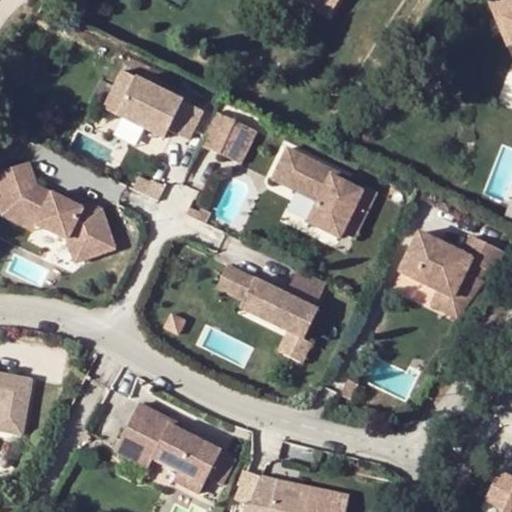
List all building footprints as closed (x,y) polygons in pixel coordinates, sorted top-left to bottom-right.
[(309,0),(308,3),(328,15),(337,0),(309,0)] [(511,0),(484,0),(511,66),(511,0)] [(138,81),(122,73),(104,111),(121,118),(138,81)] [(207,112),(138,81),(121,118),(169,140),(173,132),(193,141),(207,112)] [(240,122),(221,113),(205,147),(225,156),(240,122)] [(261,131),(240,122),(225,156),(246,165),(261,131)] [(374,209),(383,189),(370,183),(368,188),(336,174),(339,169),(292,148),(277,180),(324,201),(314,222),(346,237),(350,231),(362,203),(374,209)] [(42,188),(32,166),(0,180),(11,202),(20,198),(26,209),(48,221),(44,229),(75,243),(84,266),(124,251),(108,212),(91,203),(88,210),(69,201),(42,188)] [(151,181),(140,176),(134,189),(145,194),(151,181)] [(91,203),(72,194),(69,201),(88,210),(91,203)] [(26,209),(20,198),(11,202),(5,205),(11,220),(41,234),(44,229),(48,221),(26,209)] [(362,203),(350,231),(362,237),(374,209),(362,203)] [(212,212),(202,208),(197,219),(207,223),(212,212)] [(465,306),(482,283),(479,281),(484,271),(489,273),(503,254),(471,238),(462,256),(418,234),(399,273),(438,293),(465,306)] [(292,295),(233,267),(223,289),(250,302),(247,309),(296,332),(309,339),(323,309),(320,308),(292,295)] [(332,283),(303,270),(292,295),(320,308),(332,283)] [(431,307),(456,319),(465,306),(438,293),(431,307)] [(309,339),(296,332),(286,353),(309,363),(318,343),(312,341),(309,339)] [(0,404),(0,405),(0,429),(26,433),(35,377),(0,371),(0,404)] [(359,384),(349,378),(341,395),(352,400),(359,384)] [(141,410),(114,456),(147,475),(151,467),(176,481),(172,489),(196,504),(205,488),(219,496),(234,471),(179,439),(170,434),(173,429),(141,410)] [(182,434),(173,429),(170,434),(179,439),(182,434)] [(24,481),(12,477),(9,486),(21,490),(24,481)] [(333,497),(298,478),(296,482),(331,501),(333,497)] [(296,482),(280,511),(360,511),(333,497),(331,501),(296,482)]
